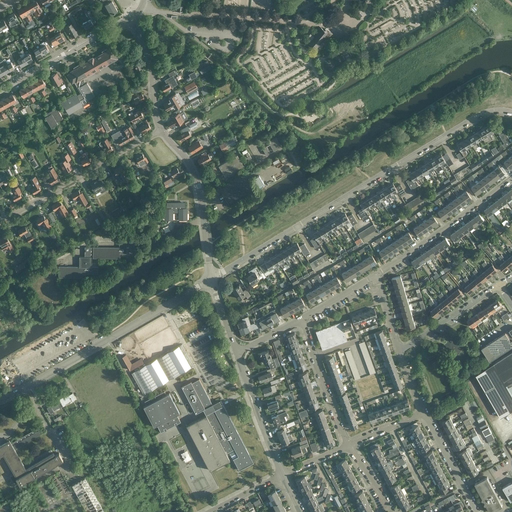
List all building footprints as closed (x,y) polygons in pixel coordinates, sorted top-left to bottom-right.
[(31,3),(32,3),(39,15),(41,14),(38,9),(40,8),(36,0),(31,3)] [(106,0),(108,3),(105,4),(111,15),(118,11),(112,0),(111,1),(111,0),(102,0),(103,1),(105,0),(106,0)] [(182,10),(183,6),(183,5),(187,5),(188,2),(178,1),(177,10),(182,10)] [(32,3),(31,3),(27,5),(32,13),(34,12),(37,17),(39,15),(32,3)] [(23,8),(30,20),(32,19),(29,14),(32,13),(27,5),(23,8)] [(23,8),(18,10),(23,18),(25,17),(28,22),(30,20),(23,8)] [(86,28),(86,29),(90,27),(90,26),(96,22),(89,11),(85,13),(89,19),(83,23),(86,28)] [(18,19),(14,13),(8,16),(11,22),(9,23),(11,27),(15,24),(19,22),(18,19)] [(72,17),(70,13),(66,15),(68,20),(69,19),(71,23),(72,23),(73,26),(76,24),(72,17)] [(4,32),(9,29),(3,19),(0,20),(0,25),(2,29),(4,32)] [(71,23),(64,27),(67,32),(69,31),(73,37),(78,34),(73,26),(72,23),(71,23)] [(164,25),(157,30),(160,35),(168,31),(164,25)] [(317,49),(319,45),(328,34),(325,31),(320,27),(313,36),(314,37),(312,40),(311,39),(308,42),(317,49)] [(55,35),(59,42),(65,39),(60,31),(55,35)] [(54,45),(59,42),(55,35),(49,38),(48,34),(45,36),(47,40),(47,41),(49,45),(52,43),(54,45)] [(179,58),(186,50),(185,49),(188,46),(182,40),(175,34),(172,37),(179,44),(180,43),(183,46),(182,47),(181,46),(175,54),(179,58)] [(37,48),(34,50),(38,57),(43,54),(39,47),(36,42),(35,40),(33,41),(34,43),(36,46),(37,48)] [(39,47),(43,54),(49,50),(45,44),(41,46),(38,41),(36,42),(39,47)] [(76,82),(81,79),(95,71),(96,74),(101,71),(100,69),(117,59),(111,49),(108,51),(107,49),(101,52),(102,54),(93,59),(93,58),(90,59),(89,60),(89,61),(80,66),(79,64),(75,67),(73,67),(75,69),(71,72),(72,73),(70,74),(68,75),(73,83),(75,81),(76,82)] [(20,51),(27,63),(33,60),(29,53),(25,55),(22,50),(20,51)] [(23,56),(18,59),(21,66),(27,63),(20,51),(18,52),(19,55),(21,54),(23,56)] [(5,64),(9,71),(15,68),(11,61),(9,58),(6,60),(5,59),(3,60),(5,64)] [(139,60),(133,62),(137,72),(143,70),(139,60)] [(0,66),(0,67),(4,74),(9,71),(5,64),(2,66),(1,64),(2,64),(0,61),(0,66)] [(205,67),(200,70),(202,74),(212,69),(208,61),(207,61),(203,63),(205,67)] [(51,77),(55,85),(59,83),(60,86),(63,84),(62,82),(62,81),(61,79),(60,79),(57,73),(51,77)] [(225,75),(220,78),(223,84),(228,81),(225,75)] [(42,77),(36,81),(40,88),(46,84),(42,77)] [(165,80),(167,83),(162,86),(164,91),(171,87),(175,85),(174,82),(171,83),(168,78),(165,80)] [(81,79),(76,82),(75,83),(80,93),(77,95),(76,93),(59,103),(62,107),(58,110),(59,112),(65,108),(67,112),(68,112),(69,114),(92,101),(91,98),(95,96),(87,82),(86,83),(84,80),(82,81),(81,79)] [(31,84),(34,91),(40,88),(36,81),(31,84)] [(192,83),(183,88),(186,93),(195,88),(192,83)] [(31,84),(25,87),(29,94),(34,91),(31,84)] [(29,94),(25,87),(19,90),(23,97),(29,94)] [(197,90),(188,94),(189,99),(199,95),(197,90)] [(136,103),(140,101),(145,99),(142,93),(139,95),(138,93),(132,96),(136,103)] [(7,97),(11,104),(17,101),(13,94),(7,97)] [(177,97),(176,94),(169,98),(170,101),(164,105),(168,110),(174,107),(175,109),(182,105),(180,103),(181,102),(182,102),(182,101),(182,100),(182,99),(180,95),(177,97)] [(7,97),(2,100),(6,107),(11,104),(7,97)] [(59,112),(58,110),(57,108),(46,114),(47,116),(45,117),(51,128),(58,124),(57,122),(63,118),(59,112)] [(129,116),(133,122),(143,116),(140,110),(133,114),(132,111),(128,113),(129,116)] [(173,119),(167,123),(170,127),(176,124),(176,125),(184,121),(179,113),(172,117),(173,119)] [(146,123),(139,127),(142,132),(151,128),(148,123),(150,123),(147,118),(144,120),(146,123)] [(491,128),(493,132),(496,130),(504,143),(502,144),(504,147),(511,141),(511,140),(511,138),(509,139),(501,126),(502,126),(502,125),(500,122),(491,128)] [(98,130),(100,129),(102,133),(105,132),(101,124),(96,127),(98,130)] [(488,135),(490,139),(491,140),(493,139),(490,134),(494,132),(493,132),(491,128),(489,124),(485,126),(483,127),(488,135)] [(127,141),(134,137),(132,132),(133,131),(130,126),(122,131),(123,133),(127,141)] [(488,135),(483,127),(483,128),(480,130),(479,129),(478,130),(483,139),(486,143),(487,142),(487,141),(490,139),(488,135)] [(186,131),(184,128),(182,130),(184,133),(178,136),(181,141),(191,135),(188,130),(186,131)] [(474,132),(472,133),(480,146),(482,145),(479,141),(483,139),(478,130),(477,130),(478,131),(475,133),(474,132)] [(123,133),(114,137),(117,141),(118,141),(120,145),(127,141),(123,133)] [(467,137),(472,145),(475,150),(477,148),(476,147),(479,145),(472,133),(473,134),(469,136),(469,135),(467,137)] [(225,142),(228,148),(239,142),(235,136),(225,142)] [(276,136),(268,141),(274,151),(282,146),(276,136)] [(464,139),(462,140),(467,148),(472,145),(467,137),(467,138),(464,139)] [(113,149),(107,139),(102,141),(100,142),(99,143),(100,145),(101,146),(106,153),(113,149)] [(188,147),(192,153),(203,146),(199,140),(199,141),(198,140),(192,144),(188,147)] [(463,151),(466,149),(467,148),(462,140),(461,140),(462,141),(459,143),(458,142),(456,143),(457,144),(461,151),(456,154),(459,159),(466,155),(463,151)] [(66,145),(71,154),(76,152),(71,142),(66,145)] [(262,148),(267,155),(270,153),(266,146),(262,148)] [(82,155),(78,157),(81,161),(84,165),(91,161),(89,157),(90,156),(86,150),(81,154),(82,155)] [(203,157),(201,158),(198,160),(201,165),(211,159),(214,157),(211,152),(208,154),(208,153),(207,154),(206,153),(202,155),(203,157)] [(62,157),(64,160),(63,161),(60,163),(65,172),(72,168),(67,161),(71,159),(67,153),(62,157)] [(136,158),(140,165),(145,162),(146,163),(149,161),(146,158),(145,158),(143,154),(136,158)] [(219,165),(218,164),(212,168),(220,183),(239,172),(237,169),(244,165),(237,154),(219,165)] [(453,163),(450,158),(445,161),(441,154),(438,156),(437,155),(435,156),(440,165),(443,169),(445,168),(444,166),(447,164),(448,166),(453,163)] [(430,160),(435,168),(438,173),(440,171),(437,167),(440,165),(435,156),(435,157),(432,159),(432,158),(430,160)] [(511,166),(511,163),(508,158),(503,162),(509,169),(511,166)] [(429,171),(432,176),(434,175),(431,170),(435,168),(430,160),(427,162),(426,162),(424,163),(429,171)] [(419,166),(427,179),(429,178),(426,173),(429,171),(424,163),(425,164),(421,166),(421,165),(419,166)] [(121,166),(114,170),(115,173),(112,175),(118,184),(124,180),(125,182),(130,179),(124,169),(125,169),(124,168),(123,169),(121,166)] [(419,178),(422,183),(424,181),(422,179),(425,177),(427,179),(419,166),(419,167),(416,169),(416,168),(414,169),(419,178)] [(504,173),(504,172),(499,166),(494,169),(500,177),(504,173)] [(58,180),(56,175),(57,175),(53,168),(48,170),(51,174),(50,176),(51,178),(49,179),(51,184),(58,180)] [(173,177),(184,171),(182,168),(179,170),(177,168),(170,172),(173,177)] [(419,178),(414,169),(413,170),(414,170),(411,172),(410,172),(408,173),(409,174),(411,178),(406,181),(411,189),(418,184),(415,180),(419,178)] [(490,173),(495,180),(500,177),(494,169),(490,173)] [(485,177),(490,184),(495,180),(490,173),(485,177)] [(259,175),(254,178),(258,186),(264,183),(259,175)] [(39,185),(40,185),(35,176),(30,179),(34,186),(31,188),(34,194),(41,190),(39,185)] [(171,176),(163,181),(167,187),(174,183),(171,176)] [(480,180),(486,187),(490,184),(485,177),(480,180)] [(94,188),(92,188),(95,193),(100,190),(101,193),(108,189),(104,183),(103,184),(100,178),(91,183),(94,188)] [(476,184),(481,191),(486,187),(480,180),(476,184)] [(392,194),(395,199),(397,198),(394,193),(398,191),(400,196),(406,192),(400,184),(395,187),(393,183),(389,185),(387,186),(392,194)] [(481,191),(476,184),(471,187),(476,195),(481,191)] [(13,189),(15,194),(12,196),(15,201),(22,197),(20,193),(21,192),(18,186),(13,189)] [(382,189),(387,198),(390,202),(392,201),(389,196),(392,194),(387,186),(387,187),(384,189),(384,188),(382,189)] [(376,193),(382,201),(384,206),(386,204),(384,200),(387,198),(382,189),(382,190),(379,192),(378,191),(376,193)] [(81,193),(79,190),(72,194),(73,197),(72,197),(75,202),(80,199),(81,201),(81,202),(83,205),(87,203),(82,193),(81,193)] [(461,194),(467,202),(472,198),(466,191),(461,194)] [(508,201),(511,197),(508,192),(507,192),(505,194),(503,196),(508,201)] [(371,196),(371,197),(376,204),(379,209),(381,208),(378,203),(382,201),(376,193),(377,193),(374,195),(373,194),(371,196)] [(457,198),(462,205),(467,202),(461,194),(457,198)] [(508,201),(503,196),(502,195),(501,198),(499,199),(503,205),(508,201)] [(371,207),(371,208),(374,212),(376,211),(373,206),(376,204),(371,197),(368,199),(368,198),(366,199),(371,207)] [(452,201),(457,209),(462,205),(457,198),(452,201)] [(363,218),(368,215),(370,214),(368,209),(371,208),(371,207),(366,199),(365,199),(366,200),(363,202),(362,201),(360,202),(363,207),(358,210),(363,218)] [(503,205),(499,199),(498,199),(496,201),(494,203),(498,209),(503,205)] [(52,206),(55,211),(58,209),(63,217),(68,213),(64,206),(64,207),(60,201),(52,206)] [(447,205),(452,212),(457,209),(452,201),(447,205)] [(165,208),(165,214),(165,219),(173,219),(173,212),(179,212),(179,219),(187,219),(187,208),(185,208),(185,202),(167,202),(167,208),(165,208)] [(493,202),(491,205),(489,206),(494,212),(498,209),(494,203),(493,202)] [(442,208),(448,215),(452,212),(447,205),(442,208)] [(488,206),(487,208),(484,210),(489,216),(494,212),(489,206),(488,206)] [(115,214),(116,217),(121,214),(120,211),(118,208),(112,211),(114,215),(115,214)] [(448,215),(442,208),(438,212),(443,219),(448,215)] [(56,220),(54,217),(51,212),(48,214),(53,222),(56,220)] [(352,213),(347,216),(345,213),(342,215),(341,214),(339,215),(344,224),(347,228),(349,227),(346,223),(350,221),(352,225),(357,222),(352,213)] [(480,214),(479,214),(479,213),(477,215),(475,217),(479,223),(484,220),(480,214)] [(334,219),(334,220),(339,227),(342,232),(344,230),(341,226),(344,224),(339,215),(339,216),(336,218),(336,217),(334,219)] [(428,219),(433,226),(438,222),(433,215),(428,219)] [(49,223),(47,220),(46,220),(44,216),(37,220),(40,225),(45,222),(47,225),(49,223)] [(474,227),(479,223),(475,217),(474,217),(472,219),(470,221),(474,227)] [(423,222),(428,229),(433,226),(428,219),(423,222)] [(334,230),(333,231),(336,235),(338,234),(336,229),(339,227),(334,220),(331,222),(331,221),(328,222),(334,230)] [(474,227),(470,221),(469,220),(468,222),(465,224),(470,230),(474,227)] [(323,225),(329,236),(331,238),(333,237),(330,233),(333,231),(334,230),(328,222),(329,223),(326,225),(325,224),(323,225)] [(418,225),(423,233),(428,229),(423,222),(418,225)] [(465,224),(463,226),(461,228),(465,233),(470,230),(465,224)] [(320,227),(318,229),(325,240),(326,242),(328,240),(326,238),(329,236),(323,225),(323,226),(320,228),(320,227)] [(423,233),(418,225),(413,229),(418,236),(423,233)] [(18,230),(21,236),(24,234),(29,242),(34,239),(28,229),(27,230),(25,226),(18,230)] [(55,240),(59,238),(53,227),(48,230),(51,235),(52,234),(55,240)] [(460,227),(458,229),(456,231),(460,237),(465,233),(461,228),(460,227)] [(325,240),(318,229),(315,231),(314,231),(312,232),(315,237),(310,240),(315,248),(322,244),(321,242),(325,240)] [(455,230),(453,233),(451,235),(455,240),(460,237),(456,231),(455,230)] [(403,235),(408,243),(413,239),(408,232),(403,235)] [(399,239),(403,246),(408,243),(403,235),(399,239)] [(0,242),(1,244),(1,245),(0,246),(2,250),(4,250),(7,248),(9,251),(13,249),(9,241),(6,237),(0,240),(0,242)] [(446,238),(445,238),(443,240),(441,241),(445,247),(450,244),(446,238)] [(93,246),(93,247),(85,247),(85,249),(86,249),(86,251),(85,251),(85,256),(79,256),(79,266),(59,266),(59,277),(86,277),(86,273),(98,274),(98,266),(92,266),(92,257),(120,257),(120,253),(127,253),(127,239),(119,239),(119,247),(93,246)] [(394,242),(399,249),(403,246),(399,239),(394,242)] [(440,251),(445,247),(441,241),(440,241),(438,243),(436,245),(440,251)] [(296,253),(296,254),(300,260),(302,259),(298,252),(301,250),(304,255),(309,252),(304,243),(299,247),(297,242),(293,245),(293,244),(291,245),(296,253)] [(389,245),(394,252),(399,249),(394,242),(389,245)] [(440,251),(436,245),(435,244),(434,246),(431,248),(435,254),(440,251)] [(286,248),(291,257),(293,261),(296,260),(293,255),(296,254),(296,253),(291,245),(291,246),(288,248),(288,247),(286,248)] [(384,248),(389,256),(394,252),(389,245),(384,248)] [(431,247),(429,250),(426,251),(431,257),(435,254),(431,248),(431,247)] [(280,252),(288,265),(290,263),(288,259),(291,257),(286,248),(285,248),(286,249),(283,251),(282,250),(280,252)] [(389,256),(384,248),(379,252),(384,259),(389,256)] [(426,251),(424,253),(422,255),(426,261),(431,257),(426,251)] [(275,255),(283,268),(285,267),(284,265),(287,263),(288,265),(280,252),(281,252),(278,254),(277,254),(275,255)] [(421,254),(419,256),(417,258),(421,264),(426,261),(422,255),(421,254)] [(270,258),(275,267),(277,271),(280,270),(278,267),(281,265),(283,268),(275,255),(275,256),(272,258),(272,257),(270,258)] [(367,258),(371,266),(377,262),(372,255),(367,258)] [(416,257),(414,260),(412,261),(416,267),(421,264),(417,258),(416,257)] [(275,267),(270,258),(270,259),(267,261),(266,260),(264,262),(265,262),(259,266),(264,273),(269,270),(275,267)] [(367,258),(362,261),(366,269),(371,266),(367,258)] [(357,264),(361,272),(366,269),(362,261),(357,264)] [(505,261),(502,263),(500,265),(505,271),(509,267),(505,261)] [(18,272),(26,268),(23,263),(16,267),(17,268),(16,269),(18,272)] [(352,267),(356,275),(361,272),(357,264),(352,267)] [(488,268),(493,274),(498,270),(493,264),(488,268)] [(253,269),(255,272),(247,277),(253,286),(257,283),(256,281),(257,280),(258,280),(260,279),(258,277),(262,275),(257,266),(253,269)] [(347,270),(351,278),(356,275),(352,267),(347,270)] [(483,272),(488,278),(493,274),(488,268),(483,272)] [(351,278),(347,270),(341,274),(346,281),(351,278)] [(479,276),(483,282),(488,278),(483,272),(479,276)] [(331,279),(336,287),(341,284),(337,276),(331,279)] [(393,278),(392,279),(394,281),(394,284),(402,281),(401,276),(393,278)] [(474,280),(479,286),(483,282),(479,276),(474,280)] [(326,282),(331,290),(336,287),(331,279),(326,282)] [(469,284),(474,290),(479,286),(474,280),(469,284)] [(321,285),(326,293),(331,290),(326,282),(321,285)] [(474,290),(469,284),(465,288),(469,294),(474,290)] [(238,298),(242,296),(245,295),(246,297),(250,295),(246,289),(243,291),(239,285),(233,289),(238,298)] [(316,288),(321,296),(326,293),(321,285),(316,288)] [(311,291),(316,299),(321,296),(316,288),(311,291)] [(459,288),(454,292),(459,298),(463,294),(459,288)] [(311,291),(306,294),(310,302),(316,299),(311,291)] [(449,296),(454,302),(459,298),(454,292),(449,296)] [(445,300),(449,306),(454,302),(449,296),(445,300)] [(301,297),(296,300),(300,308),(305,305),(301,297)] [(300,308),(296,300),(290,303),(295,311),(300,308)] [(440,304),(445,309),(449,306),(445,300),(440,304)] [(504,308),(498,300),(493,303),(498,311),(504,308)] [(295,311),(290,303),(285,306),(290,314),(295,311)] [(498,311),(493,303),(488,307),(492,313),(495,311),(496,313),(498,311)] [(435,307),(440,313),(445,309),(440,304),(435,307)] [(278,310),(280,314),(282,313),(284,316),(290,314),(285,306),(278,310)] [(440,313),(435,307),(430,311),(435,317),(440,313)] [(483,310),(487,316),(492,313),(488,307),(483,310)] [(280,319),(278,316),(275,309),(269,312),(274,322),(280,319)] [(374,309),(369,311),(371,318),(377,316),(374,309)] [(478,314),(482,320),(487,316),(483,310),(478,314)] [(369,311),(363,313),(366,320),(371,318),(369,311)] [(274,322),(269,312),(269,313),(270,315),(267,317),(265,314),(263,315),(269,325),(274,322)] [(363,313),(357,315),(360,322),(366,320),(363,313)] [(473,317),(477,323),(482,320),(478,314),(473,317)] [(263,328),(269,325),(263,315),(265,318),(259,321),(261,325),(263,328)] [(357,315),(351,317),(354,324),(360,322),(357,315)] [(237,323),(239,328),(251,324),(248,316),(242,318),(243,321),(237,323)] [(477,323),(473,317),(467,320),(471,327),(477,323)] [(350,320),(341,323),(337,325),(336,324),(324,328),(324,329),(316,332),(322,350),(347,341),(344,332),(353,328),(350,320)] [(416,327),(414,321),(406,323),(405,324),(407,326),(407,329),(416,327)] [(257,322),(254,323),(251,324),(239,328),(241,334),(250,331),(249,330),(259,327),(257,322)] [(375,332),(377,338),(384,336),(382,330),(375,332)] [(511,337),(508,331),(495,340),(482,348),(490,361),(511,346),(511,337)] [(295,333),(286,336),(288,342),(297,339),(295,333)] [(377,338),(379,344),(386,341),(384,336),(377,338)] [(297,339),(288,342),(290,347),(299,344),(298,342),(299,342),(298,339),(297,339)] [(379,344),(381,349),(388,347),(386,341),(379,344)] [(158,386),(194,365),(182,344),(131,373),(144,394),(158,386)] [(290,347),(288,348),(290,354),(293,353),(301,350),(299,344),(290,347)] [(381,349),(383,355),(390,353),(388,347),(381,349)] [(268,362),(271,369),(274,367),(276,366),(280,365),(277,357),(272,359),(269,350),(258,353),(259,358),(262,357),(264,363),(268,362)] [(295,359),(303,356),(301,350),(293,353),(295,359)] [(511,394),(506,385),(504,380),(511,375),(511,351),(485,369),(476,375),(501,417),(510,412),(511,410),(511,394)] [(383,355),(385,361),(393,358),(390,353),(383,355)] [(303,356),(295,359),(297,364),(305,361),(303,356)] [(327,364),(335,362),(333,356),(325,358),(327,364)] [(124,359),(130,370),(143,362),(142,359),(131,365),(126,357),(124,359)] [(385,361),(387,366),(395,364),(393,358),(385,361)] [(307,367),(305,361),(297,364),(299,370),(307,367)] [(327,364),(330,370),(337,367),(336,364),(338,364),(337,361),(335,362),(327,364)] [(387,366),(389,372),(397,369),(395,364),(387,366)] [(264,381),(273,378),(271,372),(275,370),(274,367),(271,369),(267,370),(268,372),(258,376),(260,381),(263,380),(264,381)] [(330,370),(332,376),(339,373),(337,367),(330,370)] [(389,372),(391,378),(399,375),(397,369),(389,372)] [(307,372),(298,375),(300,380),(309,377),(307,372)] [(332,376),(334,381),(341,379),(339,373),(332,376)] [(391,378),(394,383),(401,381),(399,375),(391,378)] [(309,377),(300,380),(302,386),(311,383),(309,377)] [(186,425),(203,457),(210,470),(230,460),(226,453),(228,452),(234,449),(238,456),(233,458),(233,459),(233,458),(239,469),(238,470),(239,470),(254,462),(253,462),(223,405),(215,409),(214,408),(199,379),(192,383),(191,381),(181,386),(196,413),(203,409),(205,413),(206,415),(186,425)] [(334,381),(336,387),(343,384),(341,379),(334,381)] [(401,381),(394,383),(396,389),(403,387),(401,381)] [(305,392),(313,389),(311,383),(302,386),(305,392)] [(262,388),(265,395),(276,391),(274,384),(269,386),(267,387),(262,388)] [(336,387),(338,393),(345,390),(343,384),(336,387)] [(307,398),(315,395),(313,389),(305,392),(307,398)] [(176,422),(177,424),(181,422),(177,414),(180,413),(169,393),(166,394),(165,391),(144,401),(146,405),(143,406),(154,426),(157,425),(161,432),(164,430),(164,429),(165,428),(166,430),(175,425),(174,423),(176,422)] [(59,399),(63,406),(65,405),(65,404),(72,400),(72,401),(76,399),(73,393),(69,395),(68,393),(66,394),(66,395),(59,399)] [(341,401),(348,398),(346,393),(339,395),(341,401)] [(315,395),(307,398),(309,403),(317,400),(315,395)] [(343,406),(350,404),(348,398),(341,401),(343,406)] [(47,407),(50,414),(54,411),(61,407),(63,406),(59,399),(52,403),(50,404),(50,405),(47,407)] [(402,401),(405,410),(410,408),(407,399),(402,401)] [(279,406),(277,400),(267,403),(269,409),(279,406)] [(309,403),(310,407),(307,408),(308,410),(319,406),(317,400),(309,403)] [(396,404),(399,412),(405,410),(402,401),(396,404)] [(343,406),(345,412),(352,409),(350,404),(343,406)] [(390,406),(393,414),(399,412),(396,404),(390,406)] [(385,408),(388,416),(393,414),(390,406),(385,408)] [(379,410),(382,418),(388,416),(385,408),(379,410)] [(316,418),(325,415),(323,409),(314,412),(316,418)] [(347,418),(354,415),(352,409),(345,412),(347,418)] [(373,412),(376,420),(382,418),(379,410),(373,412)] [(367,414),(371,422),(376,420),(373,412),(367,414)] [(278,415),(277,415),(271,417),(274,424),(280,422),(280,423),(284,421),(281,415),(280,416),(279,415),(278,415)] [(325,415),(316,418),(318,424),(327,421),(325,415)] [(347,418),(349,423),(356,421),(354,415),(347,418)] [(442,421),(445,427),(453,422),(450,417),(442,421)] [(482,429),(488,425),(485,420),(479,423),(482,429)] [(327,421),(318,424),(320,429),(329,426),(327,421)] [(351,429),(358,427),(356,421),(349,423),(351,429)] [(445,427),(448,432),(456,428),(455,425),(456,424),(455,423),(454,423),(453,422),(445,427)] [(409,429),(411,432),(409,433),(410,436),(413,435),(421,430),(418,424),(409,429)] [(492,433),(488,425),(482,429),(486,436),(492,433)] [(322,435),(331,432),(329,426),(320,429),(322,435)] [(456,428),(448,432),(451,438),(459,434),(461,433),(458,427),(456,428)] [(0,456),(3,455),(13,472),(0,479),(0,481),(0,482),(0,491),(2,495),(13,489),(7,478),(15,474),(16,477),(16,478),(20,484),(63,460),(59,453),(55,455),(53,452),(51,449),(24,464),(15,449),(42,433),(40,429),(38,430),(37,428),(11,443),(10,440),(9,440),(8,438),(1,442),(2,444),(0,445),(0,456)] [(286,433),(284,429),(277,432),(279,438),(290,434),(289,431),(286,433)] [(413,442),(416,441),(424,436),(421,430),(413,435),(414,438),(412,439),(413,442)] [(331,432),(322,435),(324,441),(333,438),(331,432)] [(451,438),(454,444),(462,439),(460,436),(462,435),(461,433),(459,434),(451,438)] [(290,434),(279,438),(282,444),(293,440),(290,434)] [(417,448),(419,447),(427,442),(424,436),(416,441),(413,442),(417,448)] [(323,441),(324,446),(323,446),(324,450),(326,449),(328,448),(328,446),(335,443),(333,438),(324,441),(323,441)] [(308,443),(306,439),(299,442),(301,445),(291,449),(294,456),(298,455),(299,456),(302,454),(302,453),(307,451),(305,447),(304,448),(302,445),(308,443)] [(457,449),(465,445),(462,439),(454,444),(457,449)] [(427,442),(419,447),(420,449),(419,449),(421,454),(427,450),(426,449),(430,447),(427,442)] [(370,450),(373,455),(381,451),(378,445),(370,450)] [(459,453),(462,459),(470,455),(473,453),(469,447),(466,448),(467,449),(459,453)] [(427,450),(421,454),(422,457),(424,456),(425,459),(434,454),(432,451),(428,453),(427,450)] [(373,455),(376,461),(384,457),(381,451),(373,455)] [(434,454),(425,459),(424,460),(427,466),(429,465),(437,460),(434,454)] [(462,459),(465,465),(473,460),(470,455),(462,459)] [(376,461),(379,466),(387,462),(384,457),(376,461)] [(345,459),(337,463),(336,463),(336,465),(338,467),(337,468),(338,470),(340,469),(348,464),(345,459)] [(432,471),(440,466),(437,460),(429,465),(432,471)] [(465,465),(468,470),(476,466),(473,460),(465,465)] [(503,487),(511,501),(511,500),(511,472),(506,462),(505,461),(502,463),(503,464),(493,470),(502,485),(510,480),(511,482),(503,487)] [(387,462),(379,466),(382,472),(390,468),(387,462)] [(351,470),(348,464),(340,469),(343,474),(351,470)] [(471,476),(479,471),(477,468),(479,467),(478,465),(476,466),(468,470),(471,476)] [(382,472),(385,477),(393,473),(391,470),(394,468),(393,466),(390,468),(382,472)] [(433,478),(443,472),(440,466),(432,471),(430,472),(433,478)] [(354,475),(351,470),(343,474),(346,480),(354,475)] [(446,478),(443,472),(433,478),(436,484),(438,483),(446,478)] [(393,473),(385,477),(388,483),(396,479),(393,473)] [(357,481),(354,475),(346,480),(349,485),(357,481)] [(297,482),(299,486),(308,482),(305,476),(296,480),(296,481),(296,482),(297,482)] [(104,511),(86,477),(73,484),(87,511),(104,511)] [(490,511),(502,506),(495,492),(487,477),(475,483),(483,497),(482,500),(484,500),(485,502),(484,504),(487,505),(490,511)] [(439,490),(441,495),(446,492),(449,490),(446,486),(450,484),(446,478),(438,483),(441,489),(439,490)] [(349,485),(352,491),(360,487),(357,481),(349,485)] [(300,488),(302,492),(311,488),(308,482),(299,486),(299,487),(299,488),(300,488)] [(390,487),(393,493),(401,489),(398,483),(390,487)] [(396,498),(404,494),(406,493),(403,487),(401,489),(393,493),(396,498)] [(305,498),(314,493),(311,488),(302,492),(301,492),(302,494),(303,494),(305,498)] [(275,490),(267,493),(265,495),(268,500),(270,499),(278,495),(275,490)] [(365,497),(362,491),(354,495),(357,501),(365,497)] [(308,504),(316,499),(314,493),(305,498),(304,498),(305,500),(306,500),(308,504)] [(396,498),(399,504),(407,500),(404,494),(396,498)] [(278,495),(270,499),(273,505),(281,501),(278,495)] [(365,497),(357,501),(360,506),(368,502),(365,497)] [(311,509),(319,505),(322,504),(321,503),(319,504),(316,499),(308,504),(307,504),(308,506),(309,505),(311,509)] [(407,500),(399,504),(402,510),(405,508),(406,510),(414,506),(412,504),(410,505),(407,500)] [(281,501),(273,505),(276,510),(284,506),(281,501)] [(457,511),(460,511),(463,510),(462,507),(464,506),(461,501),(460,501),(453,504),(454,507),(457,511)] [(358,508),(360,511),(363,511),(371,507),(368,502),(360,506),(358,508)]
